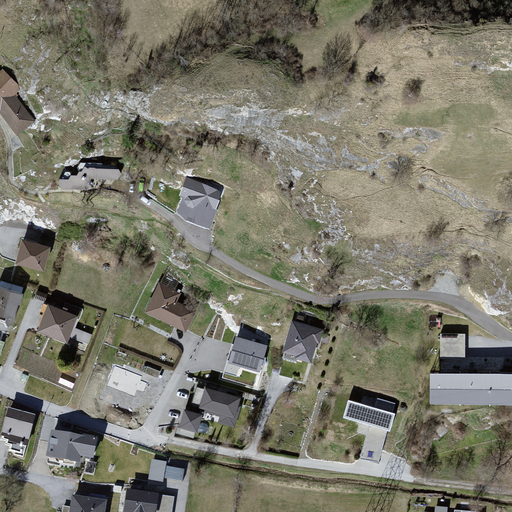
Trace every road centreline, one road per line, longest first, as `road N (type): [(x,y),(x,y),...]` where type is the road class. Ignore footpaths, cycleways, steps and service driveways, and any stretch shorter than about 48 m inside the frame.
road 1 (residential): [(0,384),(86,421),(400,477)]
road 2 (residential): [(511,338),(430,295),(310,299),(207,248),(151,205)]
